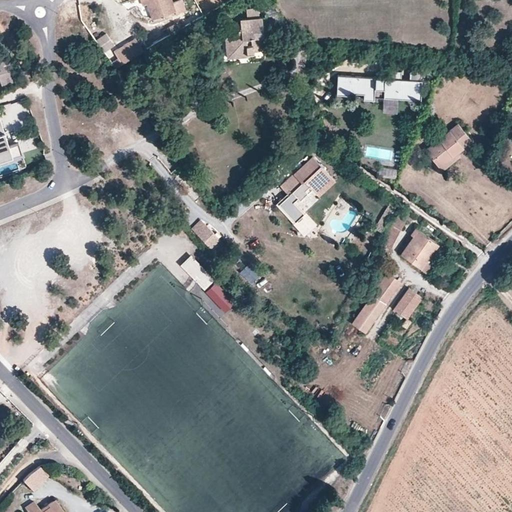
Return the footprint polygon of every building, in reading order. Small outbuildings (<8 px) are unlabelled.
[(151,19),(175,10),(170,0),(129,0),(130,1),(131,0),(146,0),(149,5),(146,6),(151,19)] [(256,6),(244,8),(245,14),(257,13),(256,6)] [(223,40),(224,51),(241,50),(242,54),(254,53),(266,52),(265,35),(271,35),(269,17),(240,19),(241,28),(227,30),(228,39),(223,40)] [(104,51),(114,43),(104,32),(94,40),(104,51)] [(121,63),(141,48),(134,37),(112,51),(121,63)] [(241,50),(224,51),(225,60),(254,58),(254,53),(242,54),(241,50)] [(17,76),(7,59),(0,61),(0,79),(2,86),(15,82),(14,77),(17,76)] [(408,77),(419,77),(420,70),(408,69),(408,77)] [(383,89),(382,98),(420,101),(421,82),(400,81),(401,72),(388,72),(387,79),(337,76),(336,94),(350,95),(351,93),(362,94),(362,100),(373,100),(373,98),(374,89),(383,89)] [(373,98),(382,98),(383,89),(374,89),(373,98)] [(10,146),(11,146),(1,117),(0,117),(0,153),(12,149),(10,146)] [(434,160),(450,151),(466,140),(453,122),(418,145),(424,155),(429,151),(434,160)] [(0,161),(24,153),(20,143),(10,146),(12,149),(0,153),(0,161)] [(452,155),(450,151),(434,160),(429,151),(424,155),(433,167),(452,155)] [(296,205),(299,202),(311,189),(315,193),(318,196),(333,180),(312,159),(281,189),(296,205)] [(394,177),(396,167),(381,165),(380,175),(394,177)] [(337,185),(333,180),(318,196),(321,199),(337,185)] [(311,189),(299,202),(302,205),(315,193),(311,189)] [(386,222),(389,217),(383,213),(380,219),(386,222)] [(381,243),(391,247),(402,221),(393,218),(381,243)] [(218,239),(201,221),(192,229),(209,248),(218,239)] [(397,254),(416,269),(426,255),(434,243),(412,227),(407,236),(409,237),(397,254)] [(213,279),(190,255),(179,265),(203,289),(213,279)] [(426,255),(416,269),(421,272),(430,259),(426,255)] [(248,283),(259,273),(249,262),(238,272),(248,283)] [(349,326),(362,335),(396,282),(383,273),(349,326)] [(391,309),(403,318),(417,296),(406,289),(391,309)] [(33,492),(49,477),(40,467),(24,482),(33,492)] [(46,511),(41,511),(40,510),(35,501),(25,507),(27,511),(64,511),(57,499),(51,503),(54,507),(46,511)] [(51,503),(40,510),(41,511),(46,511),(54,507),(51,503)]
